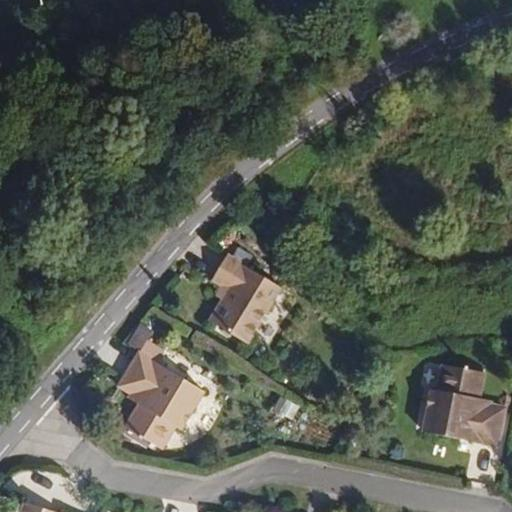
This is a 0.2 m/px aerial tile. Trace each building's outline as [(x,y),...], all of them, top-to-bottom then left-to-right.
[(269,202),(257,212),(264,221),(276,211),(269,202)] [(247,345),(281,288),(227,255),(213,280),(223,285),(229,290),(223,300),(210,321),(247,345)] [(223,300),(229,290),(223,285),(217,296),(223,300)] [(180,430),(203,394),(163,369),(164,351),(147,341),(124,379),(151,396),(144,408),(139,405),(126,428),(162,450),(176,427),(180,430)] [(498,448),(504,420),(472,413),(475,398),(479,400),(485,374),(445,366),(439,391),(433,390),(424,433),(498,448)] [(151,396),(124,379),(118,389),(134,398),(134,401),(139,405),(144,408),(151,396)] [(504,420),(506,409),(486,405),(487,401),(479,400),(475,398),(472,413),(504,420)]
